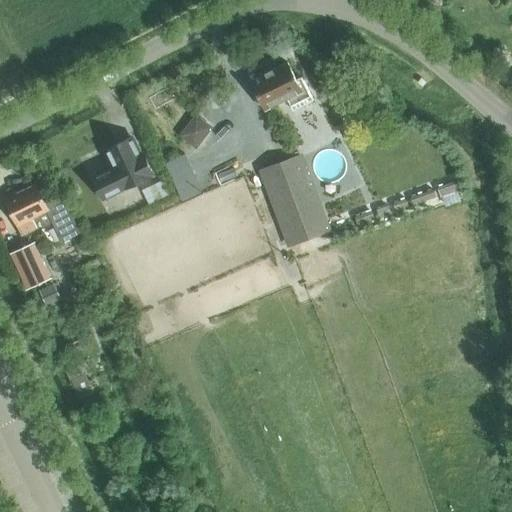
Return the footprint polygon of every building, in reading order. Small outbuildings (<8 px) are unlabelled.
[(314,101),(303,80),(297,83),(287,63),(250,81),(265,110),(287,99),(293,111),(314,101)] [(417,83),(422,87),(425,83),(421,79),(417,83)] [(216,129),(237,101),(217,86),(179,136),(196,148),(213,127),(216,129)] [(115,169),(94,179),(103,199),(152,175),(143,155),(140,156),(132,138),(106,151),(115,169)] [(299,156),(262,171),(290,246),(327,232),(299,156)] [(457,180),(438,187),(441,196),(460,189),(457,180)] [(47,211),(62,242),(79,233),(60,195),(44,203),(35,185),(5,200),(22,235),(36,228),(32,218),(47,211)] [(434,189),(411,197),(414,206),(437,198),(434,189)] [(407,198),(393,202),(396,212),(410,207),(407,198)] [(389,204),(376,208),(379,217),(392,213),(389,204)] [(372,210),(355,216),(358,225),(375,219),(372,210)] [(34,239),(10,250),(27,289),(51,278),(34,239)] [(89,277),(103,271),(98,259),(84,265),(89,277)] [(53,283),(39,289),(47,305),(61,299),(53,283)] [(86,374),(72,380),(78,395),(79,398),(94,391),(93,389),(86,374)]
